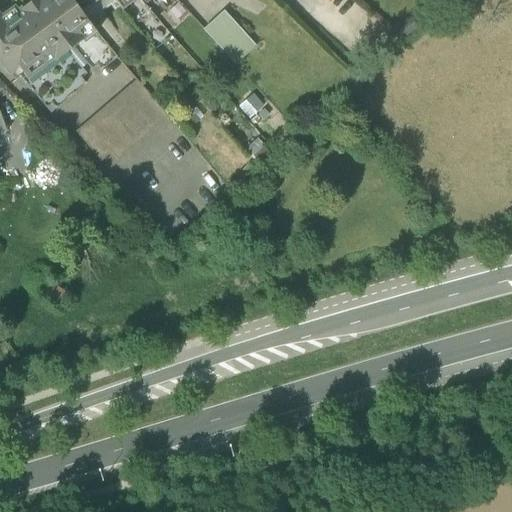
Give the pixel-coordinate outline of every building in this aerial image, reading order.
[(0,19),(0,65),(8,76),(10,75),(13,80),(18,77),(45,108),(50,104),(54,109),(83,84),(80,79),(86,74),(82,69),(86,65),(90,70),(95,66),(100,71),(116,56),(70,0),(38,0),(25,10),(23,9),(16,14),(16,12),(2,22),(0,19)] [(71,0),(88,20),(113,0),(71,0)] [(134,0),(113,0),(122,10),(134,0)] [(222,11),(202,30),(235,66),(255,46),(222,11)] [(409,17),(393,29),(399,39),(417,30),(409,17)] [(135,80),(74,132),(100,162),(110,153),(117,161),(166,118),(135,80)] [(251,94),(236,106),(247,119),(261,106),(251,94)] [(47,280),(37,291),(53,306),(59,310),(68,300),(62,295),(63,293),(47,280)]
